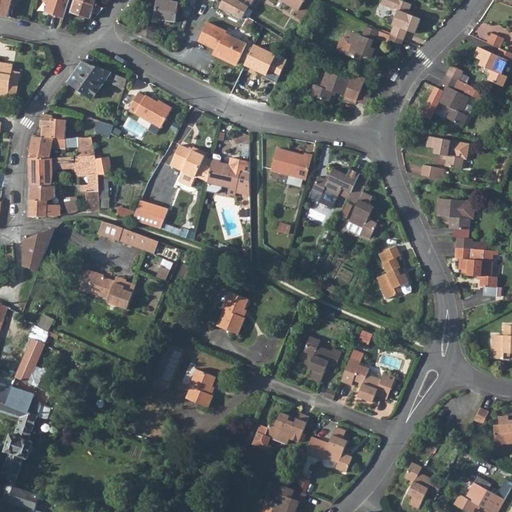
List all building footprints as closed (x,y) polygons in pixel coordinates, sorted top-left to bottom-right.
[(0,0),(0,14),(10,17),(13,4),(11,4),(11,0),(0,0)] [(44,12),(62,18),(68,0),(42,0),(43,1),(47,3),(44,12)] [(90,19),(95,5),(81,0),(74,0),(70,12),(90,19)] [(177,22),(180,0),(159,0),(157,19),(177,22)] [(223,0),(219,10),(243,19),(244,16),(253,0),(223,0)] [(279,0),(298,11),(304,0),(279,0)] [(403,41),(406,32),(413,34),(419,19),(407,14),(410,6),(396,0),(395,0),(392,9),(396,12),(391,26),(392,26),(389,35),(403,41)] [(222,52),(221,55),(239,64),(248,44),(227,34),(228,31),(208,22),(199,41),(216,50),(222,52)] [(351,58),(354,51),(369,57),(373,48),(369,46),(372,39),(374,41),(375,39),(385,43),(384,45),(399,51),(403,41),(389,35),(365,25),(361,36),(350,31),(347,40),(341,54),(351,58)] [(499,48),(503,39),(491,34),(487,42),(499,48)] [(347,40),(341,37),(338,39),(335,48),(336,51),(341,54),(347,40)] [(253,45),(244,66),(266,76),(268,71),(279,76),(286,61),(253,45)] [(480,63),(478,67),(490,73),(486,81),(501,88),(506,79),(500,76),(507,61),(478,47),(472,59),(480,63)] [(94,99),(112,73),(111,72),(83,61),(82,62),(70,81),(94,99)] [(0,94),(8,96),(9,95),(15,96),(20,72),(11,70),(12,68),(4,67),(4,63),(0,62),(0,94)] [(458,81),(462,72),(450,66),(446,75),(458,81)] [(350,81),(326,72),(319,89),(313,87),(309,97),(328,104),(332,94),(343,99),(343,101),(356,106),(357,103),(366,107),(367,107),(369,101),(371,94),(361,90),(366,78),(354,72),(350,81)] [(125,89),(128,80),(117,75),(113,84),(125,89)] [(441,83),(446,86),(438,103),(450,109),(445,118),(463,127),(468,117),(462,114),(470,97),(453,89),(458,81),(446,75),(441,83)] [(137,113),(137,115),(162,129),(173,111),(148,96),(146,97),(140,93),(130,109),(137,113)] [(42,120),(41,136),(65,139),(66,120),(52,119),(52,117),(47,115),(44,114),(41,119),(42,120)] [(52,158),(53,158),(51,151),(46,150),(47,147),(67,148),(67,139),(65,139),(41,136),(33,136),(29,157),(52,158)] [(436,150),(435,155),(447,157),(445,167),(463,170),(465,160),(459,159),(462,142),(429,136),(427,148),(436,150)] [(92,137),(79,138),(79,156),(95,155),(92,137)] [(195,178),(206,158),(181,145),(171,165),(195,178)] [(312,156),(304,154),(303,157),(277,150),(271,171),(305,180),(312,156)] [(54,167),(76,166),(77,174),(96,173),(95,160),(95,155),(79,156),(53,158),(54,167)] [(34,184),(55,183),(55,175),(55,172),(54,170),(54,167),(53,158),(52,158),(29,157),(34,184)] [(96,173),(111,175),(109,158),(95,160),(96,173)] [(214,159),(208,183),(207,191),(217,193),(222,189),(223,187),(229,188),(228,194),(236,196),(237,191),(242,168),(242,161),(233,158),(231,166),(220,163),(221,161),(214,159)] [(237,191),(251,194),(250,170),(250,162),(242,161),(242,168),(237,191)] [(443,180),(445,169),(424,166),(422,176),(443,180)] [(360,176),(351,171),(348,176),(333,169),(328,181),(319,177),(311,193),(320,197),(323,191),(337,198),(343,188),(352,192),(360,176)] [(78,182),(84,182),(84,189),(98,188),(96,173),(77,174),(78,182)] [(98,188),(98,195),(108,194),(107,180),(119,180),(120,176),(111,175),(96,173),(98,188)] [(55,183),(58,183),(78,182),(77,174),(55,175),(55,183)] [(346,228),(347,231),(359,237),(359,236),(369,241),(377,225),(367,220),(372,210),(369,207),(373,199),(362,193),(369,180),(360,176),(352,192),(361,196),(348,223),(349,223),(346,228)] [(100,209),(100,207),(98,195),(98,188),(84,189),(84,182),(78,182),(77,200),(77,211),(100,209)] [(48,202),(49,201),(57,197),(58,183),(55,183),(34,184),(32,201),(48,202)] [(100,207),(109,206),(108,194),(98,195),(100,207)] [(163,227),(170,208),(142,198),(134,218),(163,227)] [(66,202),(66,213),(77,211),(77,200),(71,200),(66,200),(66,202)] [(450,218),(449,230),(468,231),(469,220),(472,220),(474,202),(464,202),(439,200),(438,217),(450,218)] [(30,216),(46,217),(46,215),(48,204),(48,202),(32,201),(30,216)] [(54,216),(66,213),(66,202),(48,204),(46,215),(54,216)] [(124,228),(103,222),(98,234),(119,242),(124,228)] [(24,239),(23,266),(37,271),(54,228),(24,239)] [(130,230),(125,244),(154,254),(159,241),(130,230)] [(457,239),(455,259),(460,260),(459,272),(468,272),(467,278),(481,279),(481,288),(497,288),(497,277),(491,276),(493,253),(493,250),(485,249),(484,251),(472,250),(472,240),(457,239)] [(386,297),(397,292),(394,286),(408,280),(405,272),(401,273),(399,266),(400,265),(397,256),(400,255),(396,246),(385,251),(389,260),(383,263),(386,271),(377,276),(386,297)] [(107,300),(107,303),(128,310),(137,286),(120,280),(119,284),(104,278),(103,279),(86,273),(80,288),(80,290),(88,293),(107,300)] [(397,292),(402,290),(404,291),(409,289),(410,286),(408,280),(394,286),(397,292)] [(225,311),(218,327),(239,335),(246,318),(243,317),(250,300),(231,293),(223,311),(225,311)] [(493,334),(492,357),(503,358),(504,352),(511,352),(511,322),(504,323),(504,334),(493,334)] [(311,336),(305,351),(313,355),(308,367),(313,369),(310,377),(321,381),(327,365),(335,368),(342,351),(334,347),(332,351),(317,345),(319,340),(311,336)] [(31,337),(15,377),(27,383),(43,342),(31,337)] [(359,361),(348,357),(340,380),(350,384),(352,379),(364,384),(360,397),(374,402),(376,395),(386,399),(395,376),(385,372),(383,378),(369,373),(371,369),(357,364),(359,361)] [(191,387),(187,398),(209,407),(214,396),(210,394),(217,377),(197,368),(190,387),(191,387)] [(0,411),(20,418),(13,435),(10,434),(4,450),(7,451),(0,469),(0,476),(12,481),(21,457),(25,458),(31,442),(28,441),(37,417),(37,416),(36,416),(28,412),(34,396),(1,384),(0,384),(0,411)] [(327,388),(324,396),(333,400),(336,391),(327,388)] [(41,404),(36,416),(37,416),(37,417),(46,421),(51,408),(45,406),(41,404)] [(482,407),(478,417),(486,421),(490,411),(482,407)] [(253,444),(266,449),(271,437),(287,444),(289,438),(298,442),(308,416),(297,412),(294,417),(280,412),(277,420),(272,418),(268,427),(260,424),(253,444)] [(511,418),(507,418),(507,414),(498,414),(498,430),(493,430),(493,443),(511,442),(511,418)] [(305,454),(314,457),(323,461),(324,457),(339,463),(337,469),(342,471),(346,472),(352,457),(343,454),(348,442),(343,440),(346,431),(336,427),(329,444),(321,441),(311,437),(305,454)] [(426,491),(435,496),(444,479),(434,474),(432,478),(418,471),(421,466),(413,462),(406,477),(412,480),(406,492),(412,494),(408,502),(418,507),(422,499),(426,491)] [(291,488),(276,482),(274,489),(276,490),(271,504),(265,502),(261,511),(279,511),(281,508),(291,511),(292,511),(299,497),(291,494),(293,489),(291,488)] [(497,511),(505,498),(474,482),(466,497),(460,493),(455,503),(471,511),(477,503),(488,509),(486,511),(497,511)] [(12,490),(6,488),(2,499),(28,508),(29,508),(35,510),(35,509),(39,495),(21,489),(20,491),(13,489),(12,490)] [(293,489),(291,494),(299,497),(303,498),(304,493),(296,490),(293,489)]
